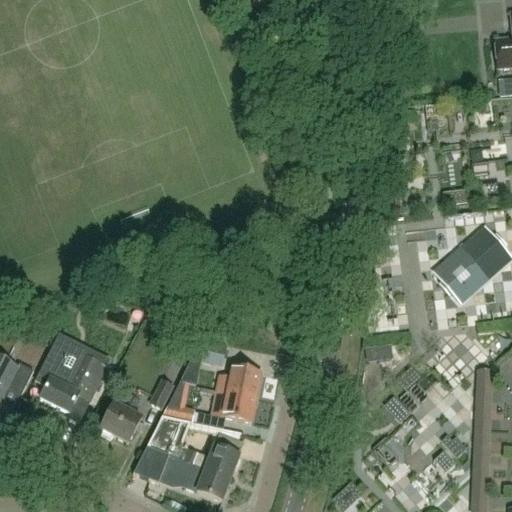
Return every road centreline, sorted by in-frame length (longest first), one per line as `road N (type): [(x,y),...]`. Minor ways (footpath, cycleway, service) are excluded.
road 1 (tertiary): [(294,511),(334,385),(386,0)]
road 2 (residential): [(0,456),(29,449),(66,456),(109,486),(128,511)]
